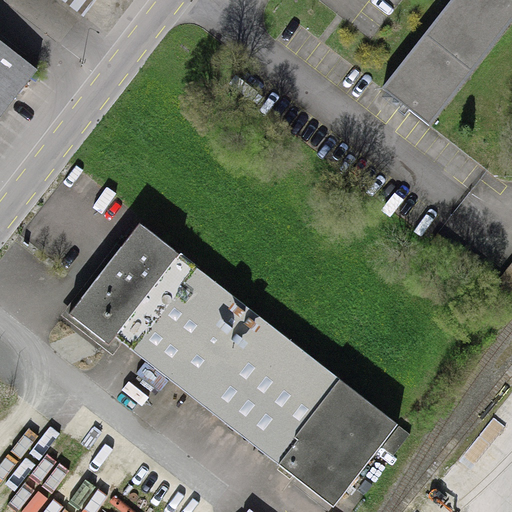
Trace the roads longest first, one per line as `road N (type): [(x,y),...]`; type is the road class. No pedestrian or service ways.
road 1 (unclassified): [(0,224),(173,0)]
road 2 (unknown): [(209,0),(426,175)]
road 3 (unknown): [(0,325),(214,487)]
